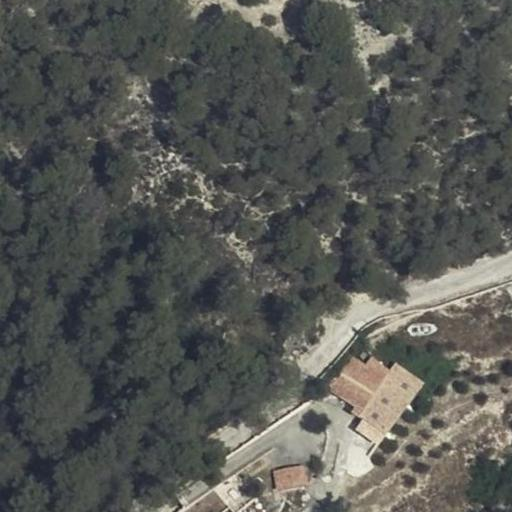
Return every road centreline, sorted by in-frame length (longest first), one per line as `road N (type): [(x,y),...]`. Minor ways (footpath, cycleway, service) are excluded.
road 1 (residential): [(511,250),(458,278),(379,299),(343,323),(312,365)]
road 2 (track): [(312,365),(129,511)]
